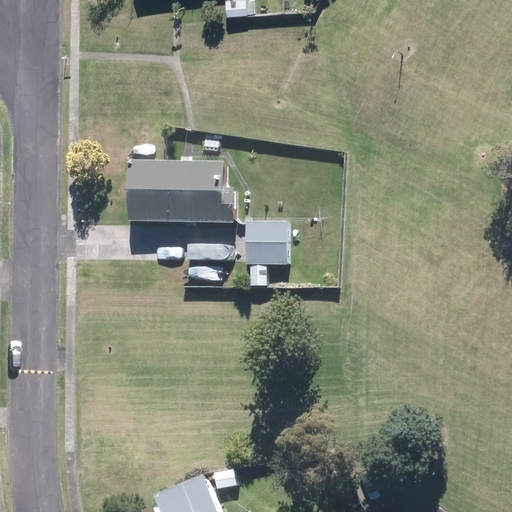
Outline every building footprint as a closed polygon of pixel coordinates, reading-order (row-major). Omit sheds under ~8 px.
[(229,0),(230,14),(251,12),(249,0),(229,0)] [(136,221),(239,222),(239,189),(228,189),(229,161),(137,159),(136,221)] [(250,264),(254,264),(271,264),(292,264),(291,222),(250,222),(250,264)] [(255,285),(271,285),(271,264),(254,264),(255,285)] [(220,489),(241,485),(237,469),(218,473),(220,489)] [(159,494),(166,511),(223,511),(208,474),(159,494)]
